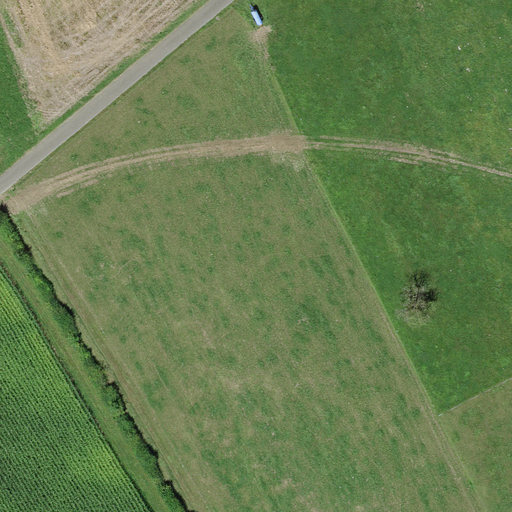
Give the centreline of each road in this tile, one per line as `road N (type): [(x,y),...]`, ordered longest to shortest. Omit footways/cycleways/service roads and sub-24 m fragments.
road 1 (track): [(0,247),(159,511)]
road 2 (track): [(0,185),(222,0)]
